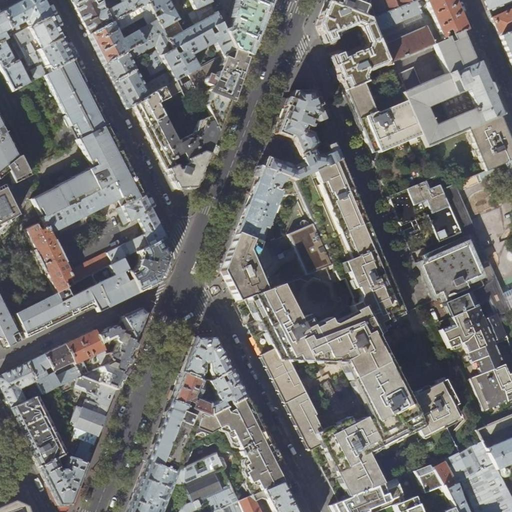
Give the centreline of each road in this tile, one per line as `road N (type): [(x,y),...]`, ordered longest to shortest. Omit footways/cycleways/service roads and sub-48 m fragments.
road 1 (residential): [(56,0),(192,271)]
road 2 (secondary): [(297,0),(192,271)]
road 3 (residential): [(317,511),(192,271)]
road 4 (secondary): [(192,271),(96,511)]
